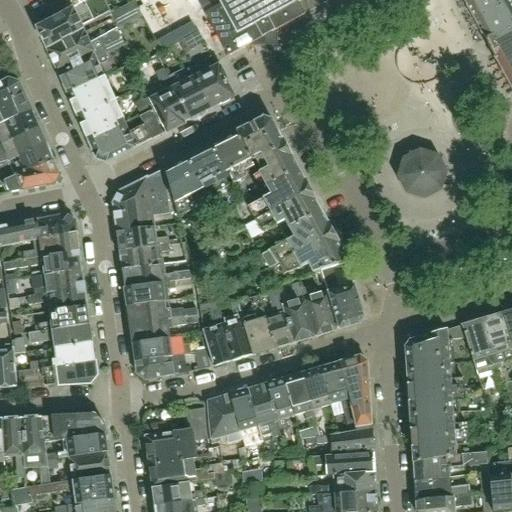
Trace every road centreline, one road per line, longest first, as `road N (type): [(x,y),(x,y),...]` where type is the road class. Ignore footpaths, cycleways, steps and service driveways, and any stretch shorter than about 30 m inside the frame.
road 1 (residential): [(390,265),(314,118),(281,98),(84,188)]
road 2 (residential): [(120,399),(202,390),(393,332)]
road 3 (residential): [(120,399),(97,221),(84,188)]
road 4 (residential): [(393,332),(400,511)]
road 5 (residential): [(84,188),(26,53)]
road 6 (residential): [(390,265),(511,230)]
road 7 (residential): [(393,332),(511,295)]
road 8 (residential): [(0,404),(120,399)]
